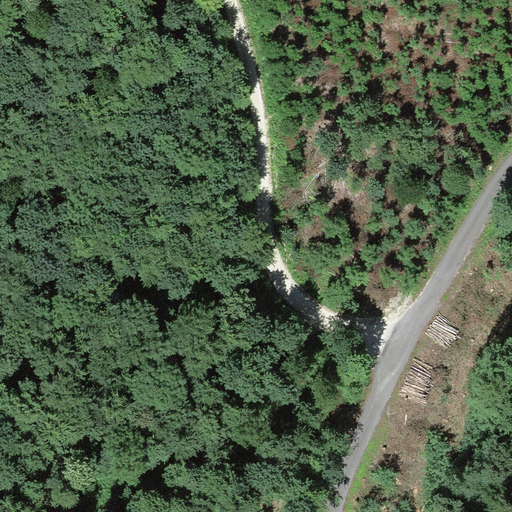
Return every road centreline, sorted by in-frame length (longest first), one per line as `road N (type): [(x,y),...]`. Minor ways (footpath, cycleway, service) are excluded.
road 1 (track): [(228,0),(251,73),(265,232),(278,281),(313,315),(401,351)]
road 2 (track): [(401,351),(511,165)]
road 3 (track): [(335,511),(401,351)]
